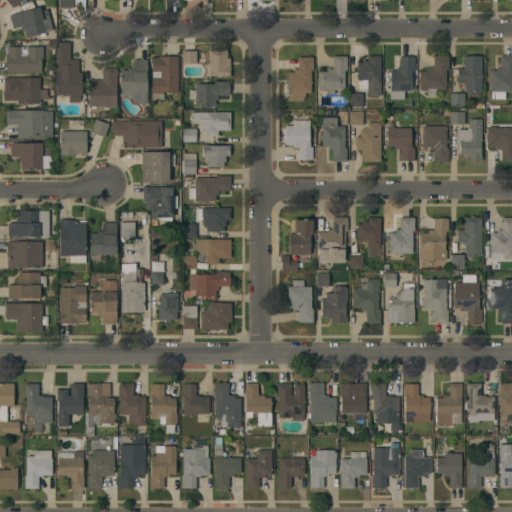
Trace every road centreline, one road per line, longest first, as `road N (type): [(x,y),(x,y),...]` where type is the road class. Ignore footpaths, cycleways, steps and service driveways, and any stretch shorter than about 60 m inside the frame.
road 1 (residential): [(511,352),(0,354)]
road 2 (residential): [(511,29),(140,28),(99,36)]
road 3 (residential): [(260,30),(258,352)]
road 4 (residential): [(511,190),(259,189)]
